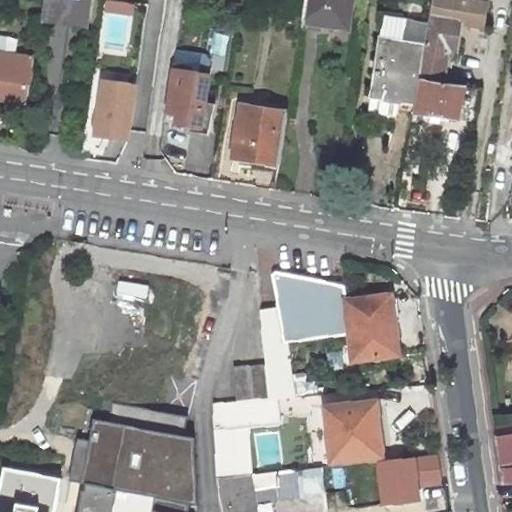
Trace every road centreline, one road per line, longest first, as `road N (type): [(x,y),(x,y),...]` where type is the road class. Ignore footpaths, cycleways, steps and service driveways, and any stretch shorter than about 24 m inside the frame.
road 1 (residential): [(0,176),(442,249)]
road 2 (residential): [(442,249),(476,511)]
